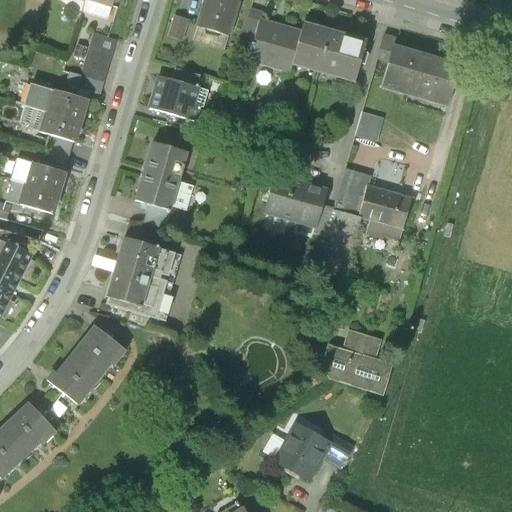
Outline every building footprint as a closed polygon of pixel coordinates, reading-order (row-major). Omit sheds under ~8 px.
[(112,0),(85,0),(85,2),(110,9),(112,0)] [(229,0),(204,0),(196,29),(228,38),(238,2),(229,0)] [(110,9),(85,2),(82,13),(107,20),(110,9)] [(248,12),(239,45),(252,49),(260,23),(261,16),(248,12)] [(187,22),(174,19),(168,40),(181,43),(187,22)] [(292,61),(300,34),(260,23),(252,49),(248,61),(289,72),(292,61)] [(365,44),(302,27),(300,34),(292,61),(355,78),(365,44)] [(378,58),(389,62),(393,48),(396,38),(384,35),(378,58)] [(114,42),(93,36),(89,50),(85,62),(81,76),(77,90),(99,96),(114,42)] [(72,58),(85,62),(89,50),(76,46),(72,58)] [(460,67),(393,48),(389,62),(381,88),(449,108),(460,67)] [(175,71),(172,83),(194,89),(198,78),(175,71)] [(64,86),(77,90),(81,76),(68,72),(64,86)] [(172,83),(158,79),(149,111),(198,125),(207,93),(194,89),(172,83)] [(53,95),(31,89),(25,107),(47,114),(53,95)] [(53,95),(47,114),(79,123),(85,103),(53,94),(53,95)] [(27,130),(41,135),(47,114),(25,107),(24,107),(18,124),(28,126),(27,130)] [(73,144),(79,123),(47,114),(41,135),(49,137),(72,144),(73,144)] [(382,120),(360,114),(354,137),(376,143),(382,120)] [(64,171),(72,144),(49,137),(46,149),(47,150),(43,164),(64,171)] [(311,150),(287,142),(281,163),(305,170),(311,150)] [(185,154),(151,144),(134,202),(148,206),(168,212),(169,207),(177,181),(185,154)] [(9,182),(13,183),(57,196),(63,174),(15,161),(9,182)] [(344,171),(332,213),(361,222),(370,191),(373,180),(344,171)] [(326,193),(273,178),(262,216),(315,231),(321,210),(326,193)] [(204,189),(177,181),(169,207),(196,215),(204,189)] [(51,216),(57,196),(13,183),(7,203),(51,216)] [(411,203),(370,191),(361,222),(402,234),(411,203)] [(9,209),(0,206),(0,218),(5,220),(9,209)] [(148,206),(143,223),(163,229),(168,212),(148,206)] [(332,213),(321,210),(315,231),(314,237),(324,240),(316,266),(345,275),(361,222),(332,213)] [(8,223),(1,233),(37,245),(42,233),(8,223)] [(0,316),(37,245),(1,233),(0,232),(0,316)] [(151,249),(120,240),(103,300),(134,309),(151,249)] [(177,256),(151,249),(134,309),(103,300),(101,306),(161,322),(164,311),(161,311),(177,256)] [(95,329),(72,357),(98,378),(109,365),(112,368),(124,352),(95,329)] [(343,353),(327,347),(320,367),(328,379),(382,396),(391,368),(372,361),(378,341),(350,333),(343,353)] [(76,406),(98,378),(72,357),(58,376),(53,373),(46,382),(62,395),(76,406)] [(62,395),(41,421),(54,435),(72,415),(69,413),(76,406),(62,395)] [(27,407),(2,431),(25,456),(37,444),(40,448),(54,435),(41,421),(27,407)] [(294,426),(274,463),(308,482),(320,459),(340,470),(352,450),(323,433),(318,440),(294,426)] [(0,479),(25,456),(2,431),(0,432),(0,479)] [(242,511),(236,502),(235,503),(221,511),(242,511)]
